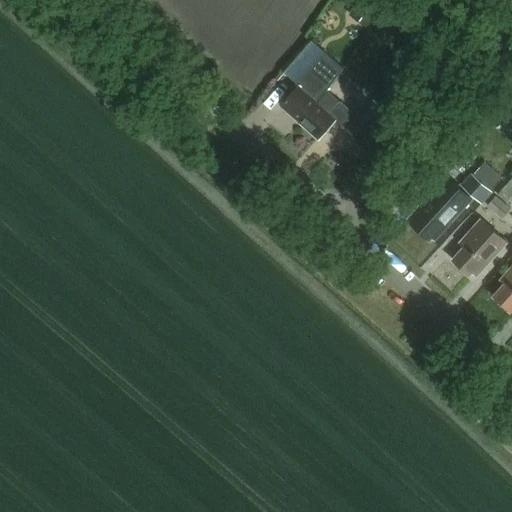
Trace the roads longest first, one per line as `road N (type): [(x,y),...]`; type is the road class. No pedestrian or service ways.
road 1 (tertiary): [(312,213),(77,0)]
road 2 (tertiary): [(511,389),(312,213)]
road 3 (unclassified): [(312,213),(383,149),(460,0)]
